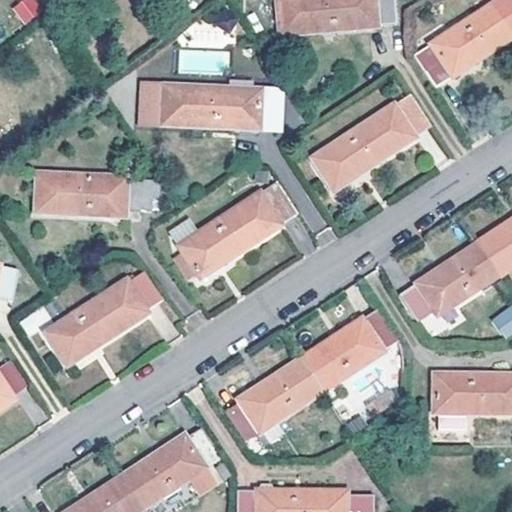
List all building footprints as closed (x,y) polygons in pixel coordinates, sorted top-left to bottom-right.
[(34,0),(21,0),(11,8),(24,24),(43,10),(34,0)] [(108,4),(105,0),(85,0),(84,1),(92,14),(108,4)] [(400,26),(398,0),(280,0),(284,36),(357,30),(357,23),(379,21),(379,28),(400,26)] [(511,0),(504,0),(495,6),(511,30),(511,0)] [(417,57),(439,89),(511,40),(511,30),(495,6),(458,31),(461,36),(439,51),(435,45),(417,57)] [(282,131),(284,93),(147,87),(145,126),(239,129),(238,133),(262,134),(263,131),(282,131)] [(320,166),(337,193),(435,128),(414,96),(336,148),(339,153),(320,166)] [(162,214),(163,183),(53,176),(41,176),(40,208),(40,214),(112,218),(112,211),(129,212),(162,214)] [(200,276),(203,280),(301,216),(280,184),(202,235),(205,241),(186,253),(186,254),(200,276)] [(511,223),(481,244),(503,277),(511,270),(511,223)] [(503,277),(481,244),(403,296),(420,323),(438,311),(454,301),(457,307),(503,277)] [(0,267),(0,300),(16,304),(22,272),(0,267)] [(131,284),(130,283),(64,326),(67,331),(53,341),(71,367),(151,315),(150,313),(166,303),(146,275),(131,284)] [(441,317),(457,307),(454,301),(438,311),(441,317)] [(511,304),(490,319),(503,339),(511,333),(511,304)] [(46,307),(19,318),(25,333),(53,322),(46,307)] [(304,362),(325,394),(404,343),(382,310),(304,362)] [(325,394),(304,362),(243,402),(244,404),(230,414),(249,444),(264,434),(261,428),(277,418),(280,424),(325,394)] [(31,389),(15,363),(0,372),(0,413),(18,402),(16,399),(31,389)] [(511,415),(511,376),(455,376),(455,382),(438,382),(437,414),(511,415)] [(438,416),(437,430),(468,431),(469,417),(438,416)] [(264,434),(280,424),(277,418),(261,428),(264,434)] [(188,437),(187,435),(127,478),(148,510),(193,480),(191,477),(207,467),(209,470),(225,460),(204,427),(188,437)] [(195,484),(211,472),(209,470),(207,467),(191,477),(193,480),(195,484)] [(75,511),(145,511),(148,510),(127,478),(75,511)] [(278,493),(278,499),(262,499),(262,493),(241,492),(240,511),(377,511),(378,497),(350,497),(350,494),(278,493)]
